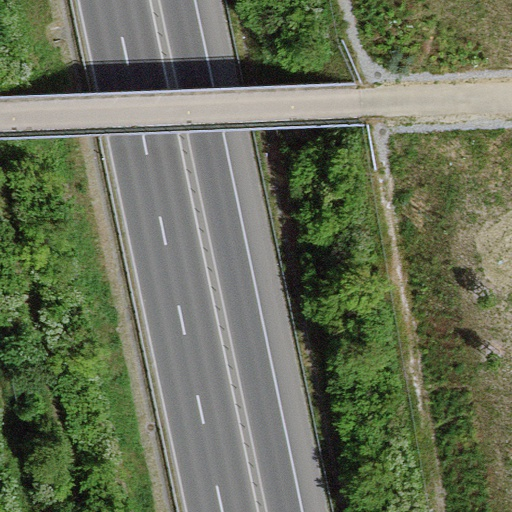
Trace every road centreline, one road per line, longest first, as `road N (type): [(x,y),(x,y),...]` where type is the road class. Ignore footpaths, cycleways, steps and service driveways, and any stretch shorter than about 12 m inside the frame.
road 1 (motorway): [(291,511),(182,0)]
road 2 (motorway): [(116,0),(223,511)]
road 3 (motorway): [(368,0),(468,511)]
